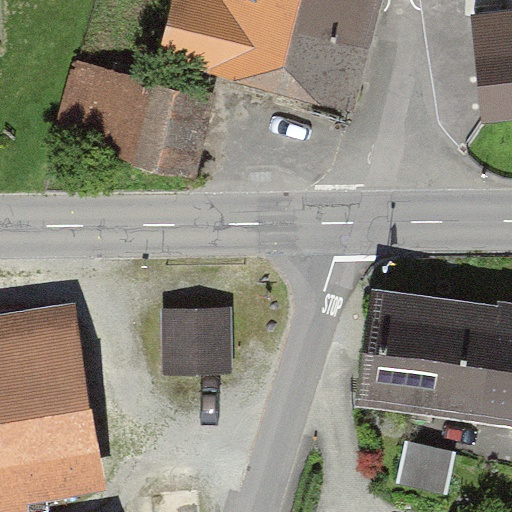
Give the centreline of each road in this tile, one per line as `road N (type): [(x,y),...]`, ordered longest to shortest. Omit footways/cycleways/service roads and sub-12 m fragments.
road 1 (tertiary): [(0,227),(350,223)]
road 2 (unclassified): [(257,511),(350,223)]
road 3 (tertiary): [(350,223),(511,221)]
